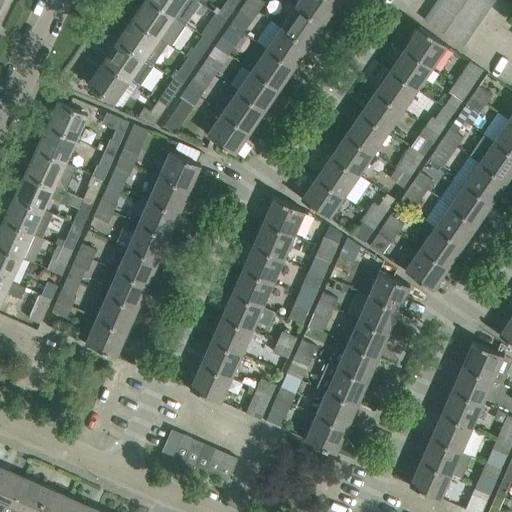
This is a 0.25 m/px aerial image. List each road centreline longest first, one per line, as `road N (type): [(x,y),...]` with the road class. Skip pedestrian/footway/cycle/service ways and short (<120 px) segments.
road 1 (residential): [(122,465),(234,213),(251,188),(286,172),(401,0)]
road 2 (residential): [(363,511),(460,314),(482,306),(511,262)]
road 3 (residential): [(122,465),(0,415)]
road 4 (residential): [(0,118),(54,0)]
